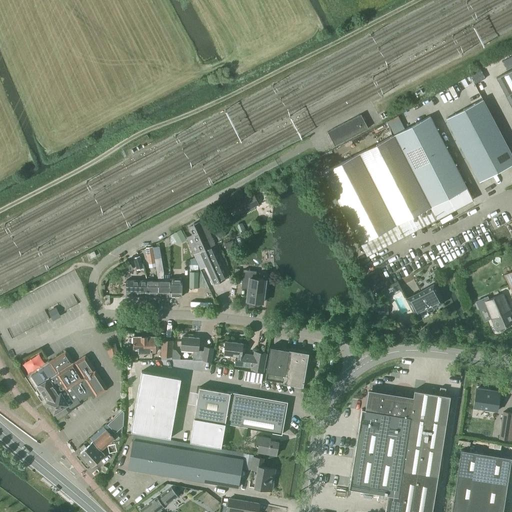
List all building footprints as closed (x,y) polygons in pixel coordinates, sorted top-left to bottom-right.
[(511,69),(496,78),(511,108),(511,69)] [(511,164),(511,156),(492,118),(482,99),(446,118),(479,181),(511,164)] [(325,124),(328,129),(361,113),(358,107),(325,124)] [(334,146),(368,128),(360,115),(327,132),(334,146)] [(430,116),(394,135),(403,153),(439,134),(430,116)] [(439,134),(403,153),(412,171),(448,152),(439,134)] [(412,171),(403,153),(394,135),(323,172),(360,244),(431,207),(422,189),(412,171)] [(448,152),(412,171),(422,189),(457,170),(448,152)] [(457,170),(422,189),(431,207),(466,188),(457,170)] [(247,211),(258,206),(253,194),(242,200),(247,211)] [(193,252),(214,243),(204,220),(189,227),(192,235),(186,238),(193,252)] [(177,245),(186,241),(181,231),(173,235),(177,245)] [(479,237),(482,244),(492,241),(490,233),(479,237)] [(214,284),(229,277),(214,243),(193,252),(200,269),(207,266),(214,284)] [(169,281),(163,281),(163,270),(161,258),(154,259),(152,247),(145,248),(148,264),(155,263),(158,281),(157,297),(160,297),(161,299),(166,299),(167,297),(169,297),(169,281)] [(136,270),(143,268),(139,257),(133,259),(136,270)] [(189,271),(189,288),(197,288),(208,288),(200,270),(198,270),(198,265),(189,265),(189,271)] [(255,302),(262,303),(265,280),(255,279),(256,271),(243,270),(241,285),(248,286),(246,301),(248,301),(248,302),(255,303),(255,302)] [(169,281),(169,297),(181,297),(181,279),(169,279),(169,281)] [(146,297),(146,281),(126,280),(125,296),(146,297)] [(157,297),(158,281),(146,281),(146,297),(157,297)] [(416,316),(442,302),(433,285),(407,299),(416,316)] [(487,297),(476,302),(479,310),(486,307),(491,319),(495,330),(511,323),(511,315),(510,311),(502,294),(488,300),(487,297)] [(53,320),(60,316),(56,308),(49,312),(53,320)] [(137,357),(144,357),(144,337),(133,337),(133,352),(130,352),(125,352),(125,360),(137,360),(137,357)] [(144,337),(144,357),(151,357),(151,352),(155,352),(155,337),(144,337)] [(198,351),(199,338),(182,337),(180,350),(193,351),(192,360),(202,361),(211,362),(213,348),(204,347),(203,351),(198,351)] [(171,357),(172,341),(162,340),(161,356),(171,357)] [(241,354),(243,344),(225,342),(224,355),(232,356),(236,360),(235,365),(252,367),(251,369),(263,372),(266,354),(254,352),(254,355),(241,354)] [(308,357),(305,353),(270,347),(265,380),(302,386),(308,357)] [(49,407),(53,414),(66,406),(69,411),(81,404),(79,401),(91,392),(95,397),(107,390),(85,355),(73,363),(65,351),(48,362),(49,364),(31,376),(37,386),(45,399),(42,401),(47,408),(49,407)] [(23,364),(29,373),(45,362),(39,352),(23,364)] [(262,382),(263,372),(246,369),(244,379),(262,382)] [(141,372),(131,431),(170,438),(181,379),(141,372)] [(194,418),(190,442),(220,447),(224,426),(225,424),(281,434),(286,403),(259,398),(199,387),(193,418),(194,418)] [(476,389),(473,408),(485,409),(497,411),(497,407),(499,395),(489,394),(489,391),(476,389)] [(353,464),(349,489),(387,495),(384,511),(431,511),(433,504),(435,488),(450,396),(414,391),(413,397),(374,391),(365,410),(363,410),(362,410),(353,464)] [(500,429),(499,439),(511,440),(511,430),(509,430),(511,413),(503,412),(500,429)] [(115,433),(122,427),(122,413),(108,425),(115,433)] [(101,451),(114,439),(106,430),(80,453),(91,466),(104,455),(101,451)] [(237,487),(243,453),(134,434),(128,469),(237,487)] [(269,441),(270,438),(256,435),(255,443),(259,444),(257,452),(276,455),(278,442),(269,441)] [(511,458),(467,451),(461,450),(457,478),(507,486),(511,458)] [(254,457),(252,470),(257,471),(254,488),(271,491),(275,469),(262,467),(263,459),(254,457)] [(490,511),(502,511),(507,486),(457,478),(452,506),(490,511)] [(164,507),(178,497),(171,488),(157,498),(141,510),(142,511),(157,511),(164,507)] [(257,511),(259,504),(229,498),(226,511),(257,511)]
